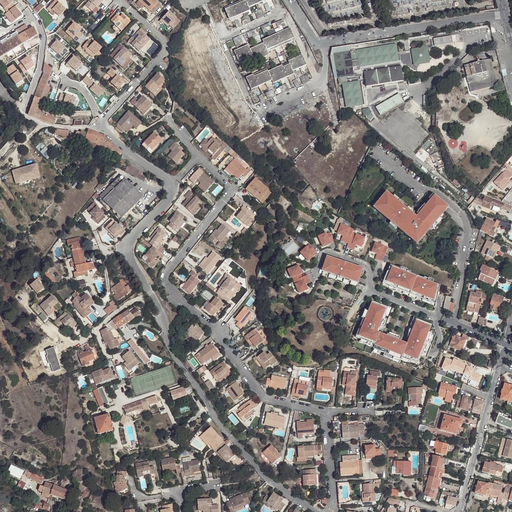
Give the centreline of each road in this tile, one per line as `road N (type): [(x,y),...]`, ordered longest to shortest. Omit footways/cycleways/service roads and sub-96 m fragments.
road 1 (residential): [(315,511),(265,477),(214,416),(168,346),(161,314),(129,257),(128,242),(169,197),(171,183)]
road 2 (residential): [(326,412),(266,399),(217,331),(165,283),(234,190),(198,156)]
road 3 (residential): [(171,183),(100,126),(165,49),(118,0)]
road 4 (residential): [(290,0),(316,41),(327,44),(506,14)]
road 5 (residential): [(459,511),(505,343)]
road 6 (unknown): [(511,51),(503,53),(497,37),(485,33),(419,68),(406,60),(405,46)]
